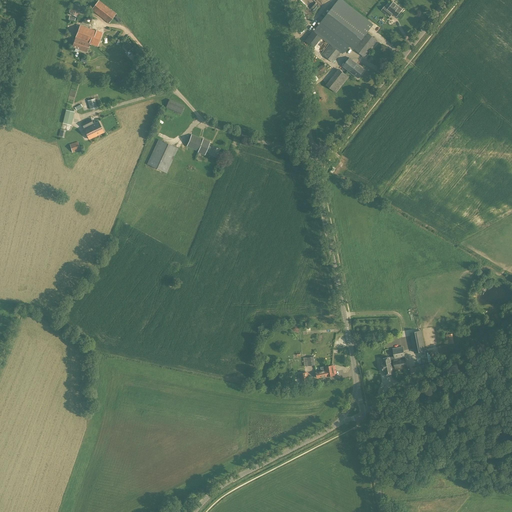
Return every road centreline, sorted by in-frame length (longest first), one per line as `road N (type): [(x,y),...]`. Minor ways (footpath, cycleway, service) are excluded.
road 1 (secondary): [(355,377),(318,158)]
road 2 (secondary): [(327,148),(448,0)]
road 3 (unclassified): [(362,413),(511,337)]
road 4 (secondary): [(194,511),(221,485),(335,424)]
road 5 (track): [(96,262),(162,185),(188,132)]
road 6 (unclassified): [(311,143),(289,0)]
road 7 (track): [(376,475),(408,482),(434,467),(511,464)]
